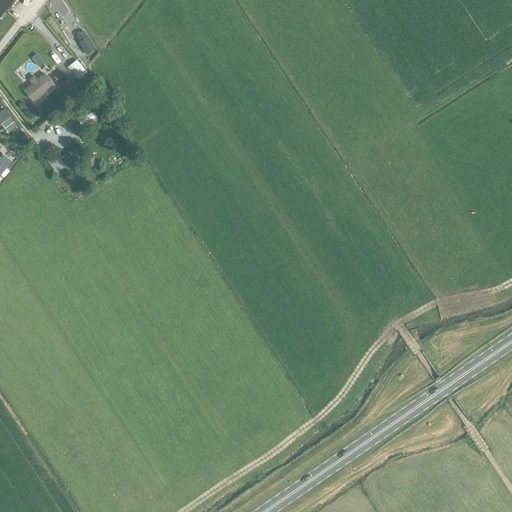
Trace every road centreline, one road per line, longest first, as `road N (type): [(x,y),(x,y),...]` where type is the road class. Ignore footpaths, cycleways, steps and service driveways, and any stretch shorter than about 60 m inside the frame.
road 1 (track): [(184,511),(330,410),(399,324),(442,301),(511,283)]
road 2 (primary): [(265,511),(511,341)]
road 3 (track): [(399,324),(511,489)]
